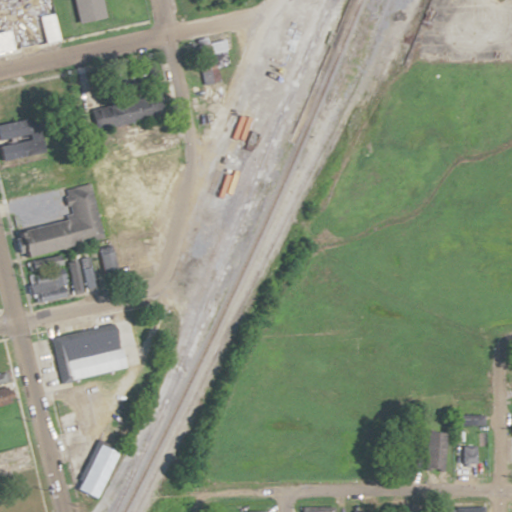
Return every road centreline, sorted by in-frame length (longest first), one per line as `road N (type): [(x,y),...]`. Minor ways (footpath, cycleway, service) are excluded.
road 1 (residential): [(0,322),(137,289),(159,274),(191,159),(211,151),(272,0)]
road 2 (residential): [(186,491),(511,490)]
road 3 (residential): [(0,67),(268,10)]
road 4 (residential): [(58,511),(0,284)]
road 5 (residential): [(499,511),(498,342),(511,334)]
road 6 (residential): [(191,159),(158,0)]
